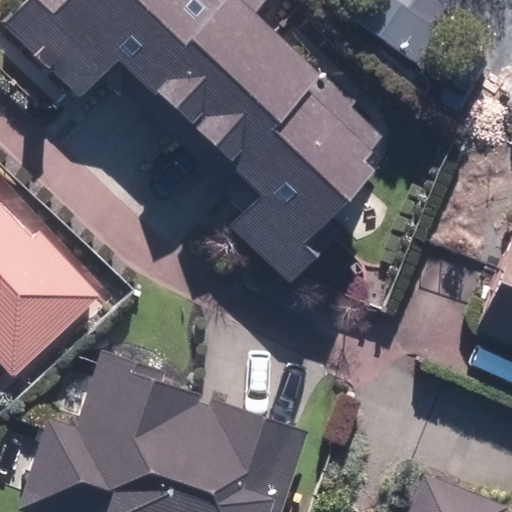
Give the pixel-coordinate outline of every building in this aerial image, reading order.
[(11,0),(0,12),(0,48),(57,105),(88,74),(270,254),(372,150),(246,25),(270,0),(11,0)] [(0,382),(94,299),(34,230),(21,241),(0,216),(0,382)] [(511,241),(500,237),(460,337),(511,357),(511,241)] [(266,511),(293,429),(85,361),(63,429),(32,419),(1,511),(266,511)] [(511,511),(511,509),(406,477),(395,511),(511,511)]
